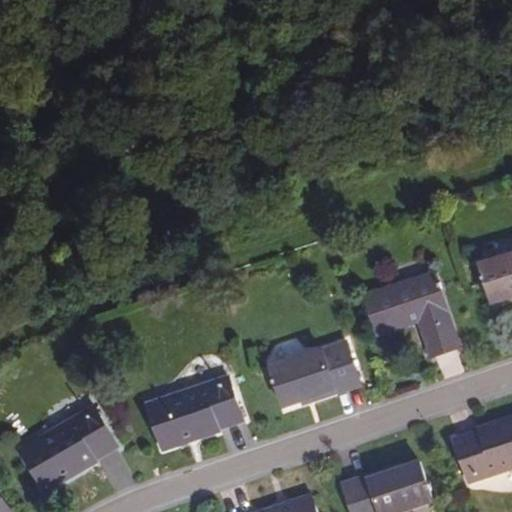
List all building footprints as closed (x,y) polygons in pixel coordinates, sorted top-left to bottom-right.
[(493,304),(510,298),(511,297),(511,255),(480,265),(493,304)] [(460,349),(435,273),(366,296),(379,336),(420,322),(432,358),(460,349)] [(286,407),(302,402),(361,382),(348,343),(273,368),(286,407)] [(245,420),(231,378),(150,405),(164,447),(245,420)] [(361,382),(302,402),(303,406),(362,387),(361,382)] [(120,446),(98,408),(23,451),(45,489),(120,446)] [(511,469),(511,421),(456,440),(470,483),(511,469)] [(404,468),(345,488),(352,511),(401,511),(434,502),(421,463),(404,468)] [(343,483),(345,488),(404,468),(402,464),(343,483)] [(0,511),(12,511),(0,494),(0,511)] [(317,511),(314,499),(276,511),(317,511)]
